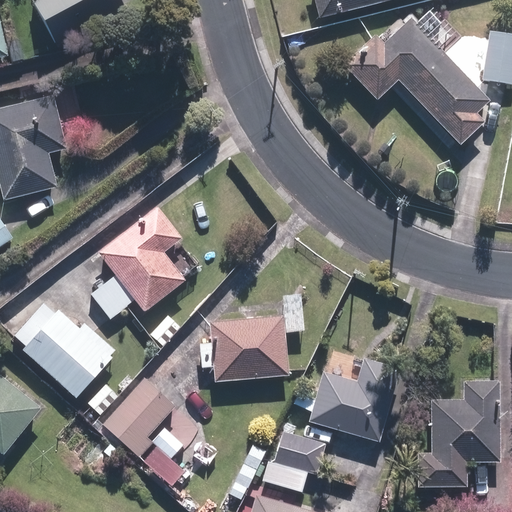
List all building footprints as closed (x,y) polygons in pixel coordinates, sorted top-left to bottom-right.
[(115,10),(109,0),(34,0),(58,42),(115,10)] [(316,0),(321,17),(388,0),(316,0)] [(488,101),(410,22),(384,48),(376,40),(349,66),(379,97),(398,79),(459,141),(480,121),(474,115),(488,101)] [(511,37),(490,34),(482,79),(511,83),(511,37)] [(54,96),(0,108),(0,181),(3,196),(53,185),(45,151),(66,146),(54,96)] [(180,240),(156,209),(99,252),(118,276),(95,294),(109,312),(132,295),(143,309),(183,279),(163,253),(180,240)] [(0,221),(0,242),(10,235),(0,221)] [(30,343),(25,349),(77,393),(110,354),(59,311),(56,315),(42,303),(17,333),(30,343)] [(183,326),(170,313),(148,334),(161,348),(183,326)] [(282,316),(212,323),(217,380),(287,373),(282,316)] [(323,373),(310,420),(377,438),(395,371),(365,363),(359,383),(323,373)] [(37,407),(0,376),(0,447),(2,449),(37,407)] [(172,405),(143,379),(104,422),(133,448),(172,405)] [(497,457),(497,382),(463,382),(463,401),(434,401),(434,455),(421,455),(421,479),(463,479),(463,457),(497,457)] [(262,484),(302,494),(308,472),(317,474),(326,438),(284,428),(275,464),(267,462),(262,484)] [(236,511),(266,450),(252,444),(220,511),(236,511)] [(157,446),(143,460),(170,486),(183,473),(157,446)] [(309,511),(256,496),(251,511),(309,511)]
